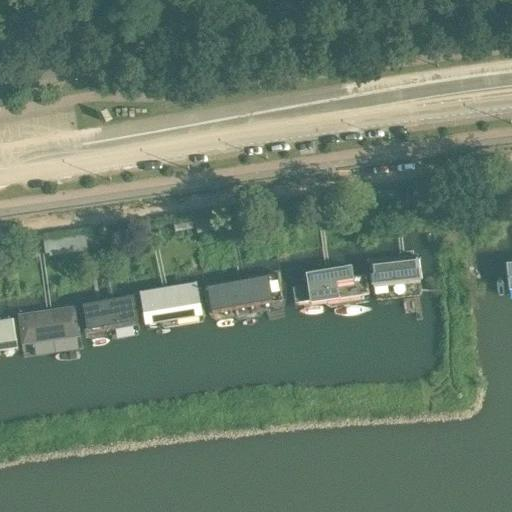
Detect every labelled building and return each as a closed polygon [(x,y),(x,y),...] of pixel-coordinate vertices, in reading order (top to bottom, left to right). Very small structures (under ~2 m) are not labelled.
[(507,182),(507,176),(507,174),(491,176),(491,184),(507,182)] [(424,199),(423,186),(403,188),(403,189),(404,201),(424,199)] [(370,190),(370,194),(371,205),(392,203),(391,191),(391,188),(376,189),(370,190)] [(312,211),(310,198),(277,204),(277,208),(279,216),(312,211)] [(193,229),(192,220),(192,218),(173,221),(173,223),(175,232),(193,229)] [(196,233),(212,231),(210,219),(194,222),(196,233)] [(112,229),(112,232),(113,239),(127,238),(126,230),(126,227),(112,229)] [(85,234),(63,237),(43,241),(45,258),(87,252),(85,234)] [(345,263),(300,273),(302,287),(294,288),(296,305),(322,301),(332,308),(338,306),(355,302),(360,303),(369,295),(366,275),(361,273),(348,275),(345,263)] [(418,286),(415,264),(368,271),(372,295),(375,305),(419,300),(418,286)] [(511,264),(500,265),(501,295),(511,294),(511,264)] [(209,290),(210,314),(215,318),(237,315),(243,320),(250,319),(253,312),(258,311),(267,310),(270,312),(272,323),(290,320),(287,303),(282,277),(278,277),(219,288),(209,290)] [(193,281),(140,291),(146,327),(199,317),(193,281)] [(136,326),(131,301),(83,310),(87,333),(90,340),(117,334),(132,331),(136,326)] [(66,353),(80,347),(77,313),(20,323),(23,350),(32,358),(66,353)] [(6,323),(0,324),(0,358),(11,357),(17,348),(14,326),(6,323)]
